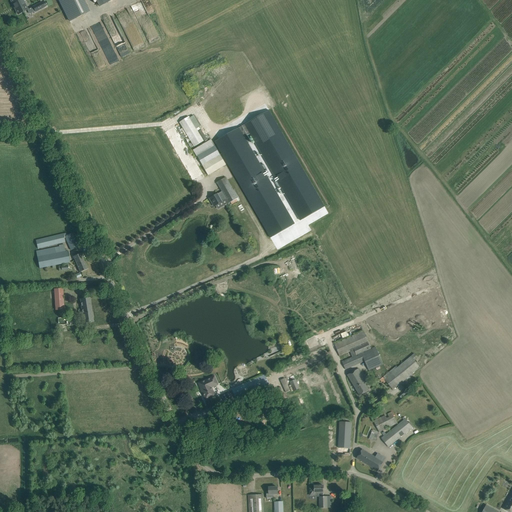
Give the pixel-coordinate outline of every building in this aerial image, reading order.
[(22,0),(10,0),(14,7),(15,6),(19,14),(27,10),(22,0)] [(82,0),(58,0),(70,21),(89,12),(82,0)] [(45,7),(42,2),(33,7),(36,12),(45,7)] [(268,111),(215,142),(271,238),(295,224),(244,138),(250,134),(301,220),(325,207),(268,111)] [(189,116),(179,122),(194,147),(204,140),(189,116)] [(188,165),(196,161),(175,125),(164,131),(185,166),(188,164),(188,165)] [(220,156),(203,166),(208,175),(226,165),(220,156)] [(217,194),(211,198),(215,206),(225,200),(229,205),(239,198),(234,191),(226,177),(217,182),(222,192),(218,194),(217,194)] [(66,233),(36,240),(38,249),(67,241),(70,250),(78,247),(72,233),(66,236),(66,233)] [(59,247),(36,251),(39,268),(52,266),(53,269),(55,268),(55,265),(70,262),(67,251),(65,252),(64,245),(59,246),(59,247)] [(73,256),(80,272),(87,269),(80,253),(73,256)] [(62,289),(54,289),(55,310),(63,310),(62,289)] [(93,322),(90,298),(79,299),(81,310),(78,311),(78,315),(82,314),(83,323),(93,322)] [(60,340),(68,339),(67,326),(75,325),(75,317),(58,318),(59,329),(59,333),(56,333),(57,339),(59,339),(60,340)] [(371,349),(363,332),(334,344),(339,356),(350,352),(352,357),(342,362),(345,370),(364,361),(368,370),(383,364),(375,347),(371,349)] [(396,368),(395,367),(383,377),(393,389),(420,367),(414,360),(418,357),(414,353),(396,368)] [(364,383),(366,382),(358,369),(347,375),(360,396),(369,391),(364,383)] [(269,384),(265,375),(232,389),(236,398),(269,384)] [(213,386),(210,379),(201,383),(203,388),(200,389),(202,394),(204,393),(206,399),(214,395),(210,387),(213,386)] [(397,423),(392,412),(373,421),(379,432),(373,429),(369,439),(375,441),(379,432),(381,431),(384,436),(381,438),(388,448),(414,427),(410,421),(408,423),(404,417),(402,418),(404,420),(386,434),(383,430),(397,423)] [(337,455),(350,455),(351,422),(339,421),(337,455)] [(356,458),(378,471),(385,458),(377,453),(375,457),(362,449),(356,458)] [(315,496),(315,493),(319,493),(319,508),(327,508),(327,497),(323,497),(323,492),(323,485),(314,486),(314,488),(310,489),(310,496),(315,496)] [(266,498),(277,498),(277,487),(268,487),(268,492),(266,492),(266,498)] [(511,511),(511,491),(503,509),(508,511),(511,511)] [(248,495),(249,511),(263,511),(262,495),(248,495)] [(274,502),(274,511),(282,511),(282,502),(274,502)]
